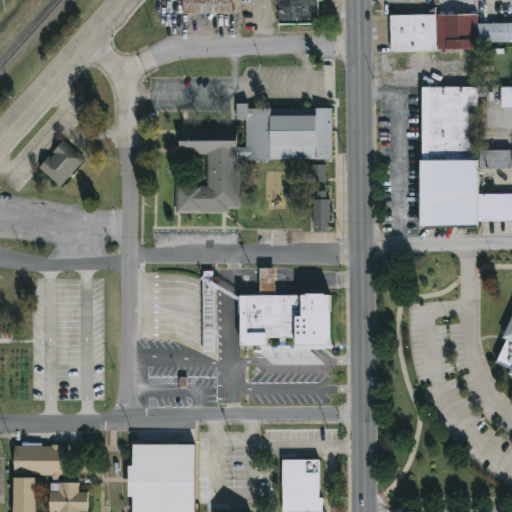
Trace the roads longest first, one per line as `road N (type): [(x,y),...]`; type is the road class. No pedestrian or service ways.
road 1 (secondary): [(364,511),(359,0)]
road 2 (residential): [(364,250),(72,268),(0,263)]
road 3 (residential): [(364,416),(0,422)]
road 4 (residential): [(122,79),(130,112),(132,264),(122,420)]
road 5 (residential): [(359,49),(179,56),(122,79),(86,54)]
road 6 (tertiary): [(131,0),(0,145)]
road 7 (residential): [(364,250),(511,250)]
